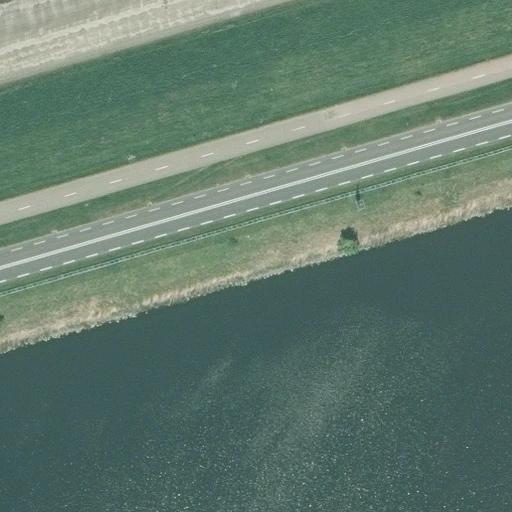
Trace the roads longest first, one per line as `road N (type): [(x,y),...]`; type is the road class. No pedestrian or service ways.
road 1 (primary): [(0,268),(511,120)]
road 2 (unclassified): [(0,213),(511,66)]
